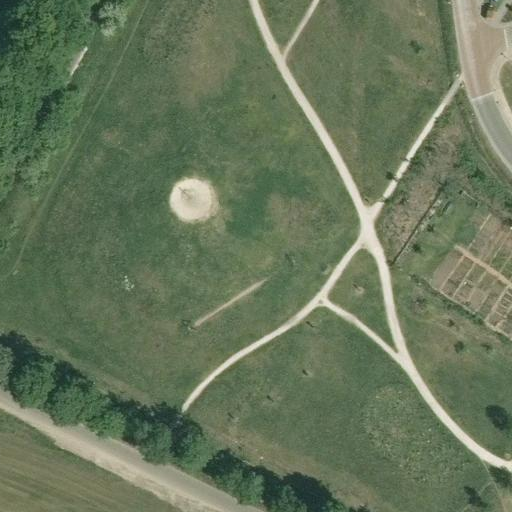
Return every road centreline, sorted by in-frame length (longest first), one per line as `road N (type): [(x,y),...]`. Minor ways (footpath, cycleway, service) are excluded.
road 1 (residential): [(237,511),(0,394)]
road 2 (residential): [(0,184),(102,0)]
